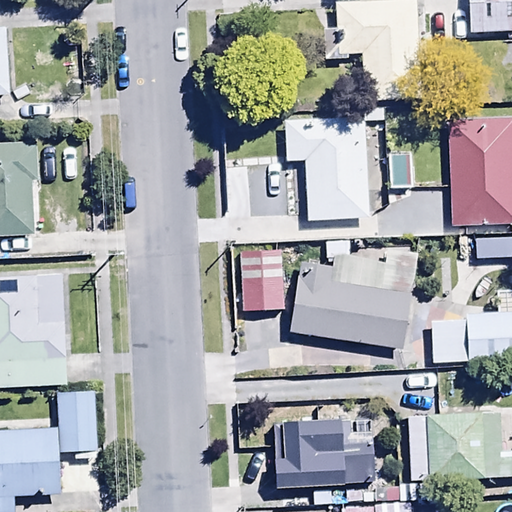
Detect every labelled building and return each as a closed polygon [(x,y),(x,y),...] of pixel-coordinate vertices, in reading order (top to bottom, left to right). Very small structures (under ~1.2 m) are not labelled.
[(511,0),(468,0),(469,16),(511,14),(511,0)] [(0,99),(8,99),(6,31),(0,31),(0,99)] [(417,96),(384,98),(388,153),(421,151),(417,96)] [(364,121),(284,124),(286,166),(304,165),(306,223),(368,221),(364,121)] [(36,146),(0,147),(0,239),(34,238),(32,185),(38,184),(36,146)] [(281,230),(238,232),(241,299),(284,297),(281,230)] [(511,241),(473,244),(474,263),(511,260),(511,241)] [(299,265),(288,336),(401,354),(417,258),(384,252),(382,265),(335,257),(333,270),(299,265)] [(0,391),(65,388),(61,274),(0,276),(0,391)] [(429,323),(432,368),(511,363),(511,295),(497,296),(498,320),(429,323)] [(55,432),(0,434),(0,511),(13,511),(13,498),(60,496),(58,456),(72,456),(72,462),(95,462),(92,396),(54,398),(55,432)] [(405,421),(407,485),(511,479),(511,455),(503,456),(501,416),(405,421)] [(311,508),(310,490),(374,488),(373,435),(348,436),(347,423),(272,425),(275,492),(287,492),(287,509),(311,508)]
